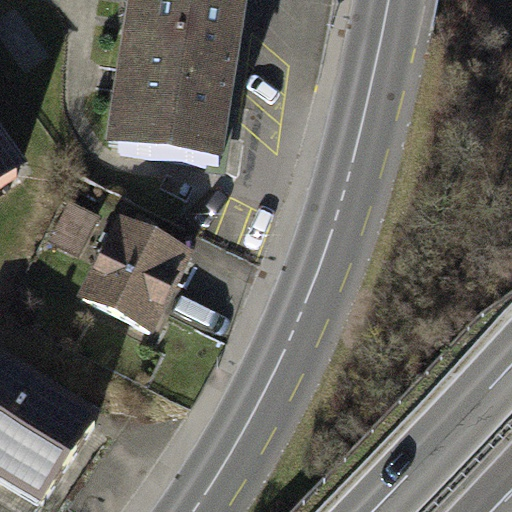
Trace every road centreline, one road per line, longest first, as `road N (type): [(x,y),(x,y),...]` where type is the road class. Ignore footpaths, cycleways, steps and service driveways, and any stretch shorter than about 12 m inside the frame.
road 1 (primary): [(374,108),(323,291),(202,511)]
road 2 (trunk): [(511,369),(376,511)]
